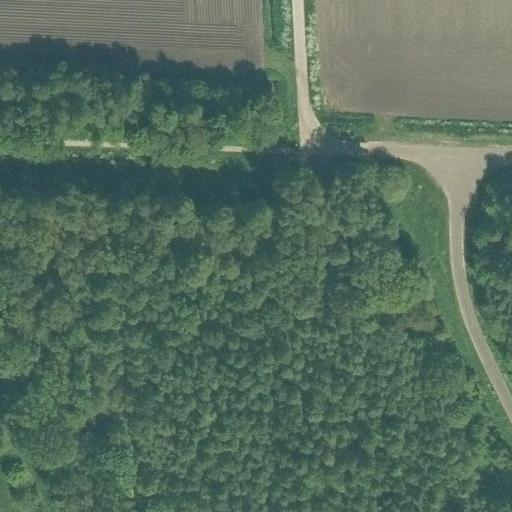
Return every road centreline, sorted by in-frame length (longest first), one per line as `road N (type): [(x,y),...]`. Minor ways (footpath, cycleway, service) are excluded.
road 1 (unclassified): [(294,0),(308,141),(319,149),(457,153)]
road 2 (unclassified): [(511,408),(473,327),(458,271),(457,153)]
